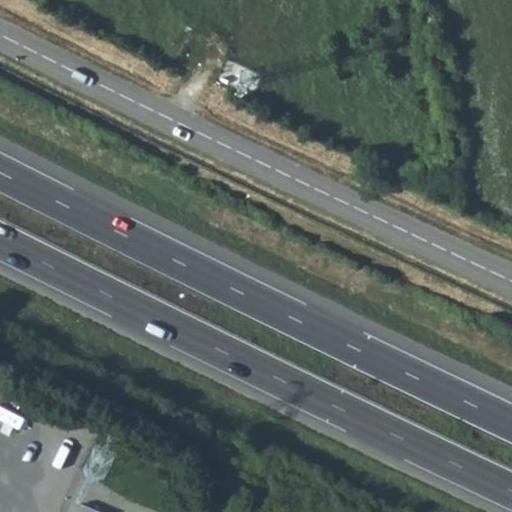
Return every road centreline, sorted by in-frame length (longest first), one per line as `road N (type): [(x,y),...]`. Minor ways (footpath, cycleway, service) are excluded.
road 1 (trunk): [(0,240),(511,491)]
road 2 (trunk): [(511,423),(0,172)]
road 3 (tertiary): [(0,33),(511,279)]
